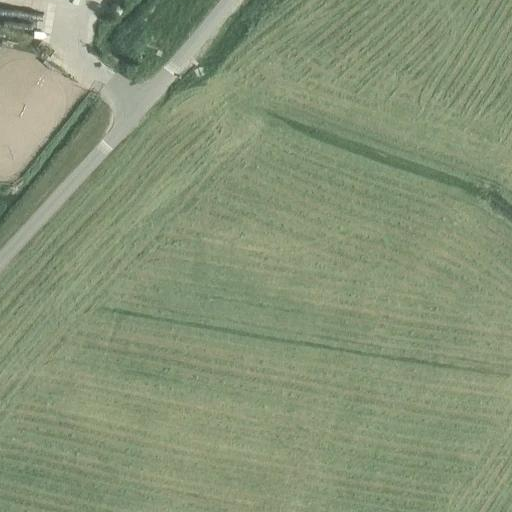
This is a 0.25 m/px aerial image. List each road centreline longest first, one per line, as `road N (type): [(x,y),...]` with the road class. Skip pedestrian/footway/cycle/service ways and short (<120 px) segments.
road 1 (unclassified): [(0,263),(230,0)]
road 2 (track): [(93,0),(78,12),(71,51),(138,108)]
